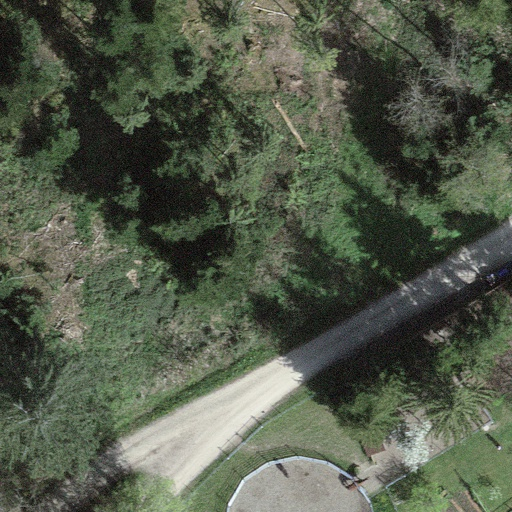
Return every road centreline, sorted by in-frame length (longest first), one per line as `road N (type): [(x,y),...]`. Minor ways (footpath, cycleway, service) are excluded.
road 1 (track): [(511,223),(346,336),(103,424),(25,511)]
road 2 (track): [(128,511),(346,336)]
